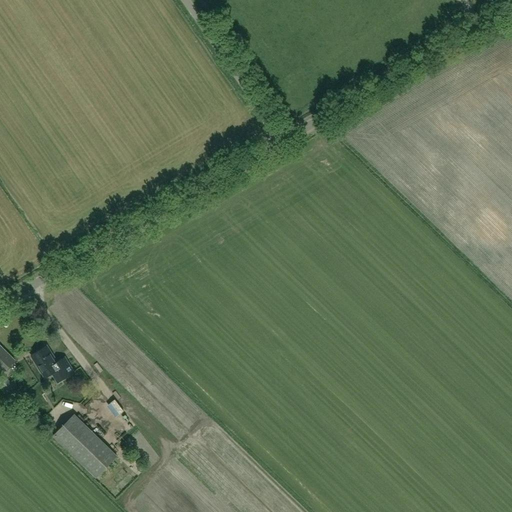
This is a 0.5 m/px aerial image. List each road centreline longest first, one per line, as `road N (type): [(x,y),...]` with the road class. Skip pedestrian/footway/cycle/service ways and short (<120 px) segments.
road 1 (tertiary): [(0,305),(279,144)]
road 2 (tertiary): [(279,144),(511,11)]
road 3 (unclassified): [(279,144),(181,0)]
